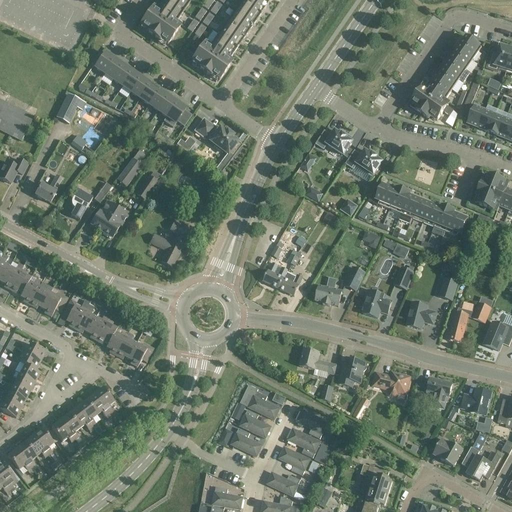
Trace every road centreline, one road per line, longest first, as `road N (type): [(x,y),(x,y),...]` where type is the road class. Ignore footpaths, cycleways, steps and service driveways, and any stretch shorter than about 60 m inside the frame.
road 1 (tertiary): [(511,376),(298,323),(233,319)]
road 2 (tertiary): [(181,307),(108,280),(0,221)]
road 3 (residential): [(375,128),(455,16),(511,32)]
road 4 (tertiary): [(213,288),(276,145)]
road 5 (residential): [(511,171),(375,128)]
road 6 (residential): [(220,103),(293,0)]
road 7 (residential): [(119,33),(220,103)]
